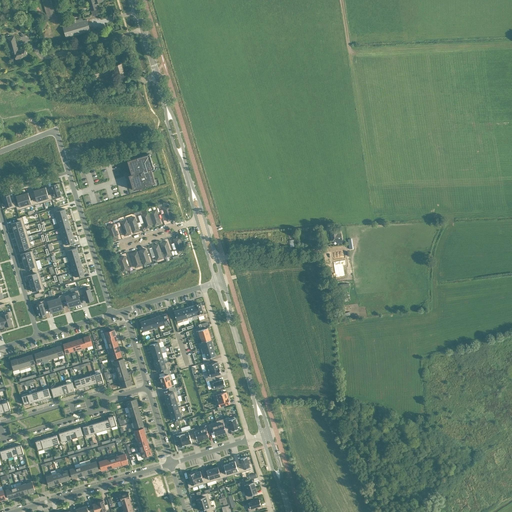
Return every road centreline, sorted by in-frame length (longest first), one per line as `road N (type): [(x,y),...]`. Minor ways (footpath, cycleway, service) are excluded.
road 1 (residential): [(53,133),(111,314)]
road 2 (track): [(0,187),(159,138)]
road 3 (residential): [(170,464),(11,511)]
road 4 (residential): [(201,287),(250,440)]
road 5 (residential): [(0,210),(38,336)]
